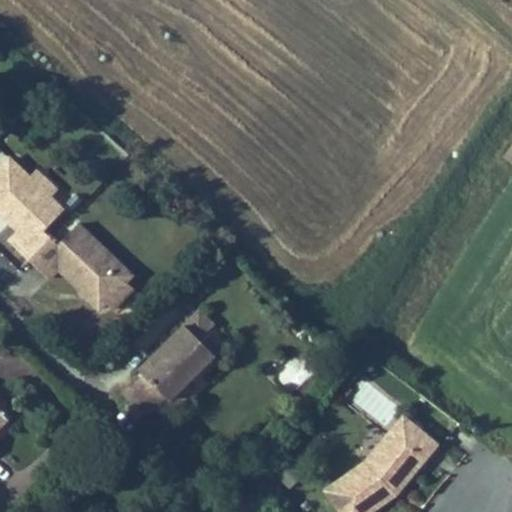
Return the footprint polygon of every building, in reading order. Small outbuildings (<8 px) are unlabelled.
[(4,129),(0,133),(0,173),(22,194),(12,203),(54,244),(64,233),(104,271),(110,265),(131,243),(135,239),(80,187),(60,208),(46,195),(74,166),(60,152),(51,162),(29,141),(10,123),(4,129)] [(51,162),(60,152),(39,131),(29,141),(51,162)] [(131,243),(110,265),(121,274),(141,252),(131,243)] [(207,273),(192,288),(223,318),(238,302),(207,273)] [(223,318),(192,288),(148,333),(152,337),(140,349),(132,357),(154,379),(174,359),(179,363),(223,318)] [(0,405),(20,385),(0,365),(0,414),(1,413),(0,412),(0,405)] [(411,455),(414,451),(418,454),(454,410),(420,382),(395,414),(406,423),(393,439),(384,427),(344,456),(369,491),(414,459),(411,455)] [(393,439),(406,423),(395,414),(384,427),(393,439)] [(291,464),(278,479),(292,491),(304,476),(291,464)]
